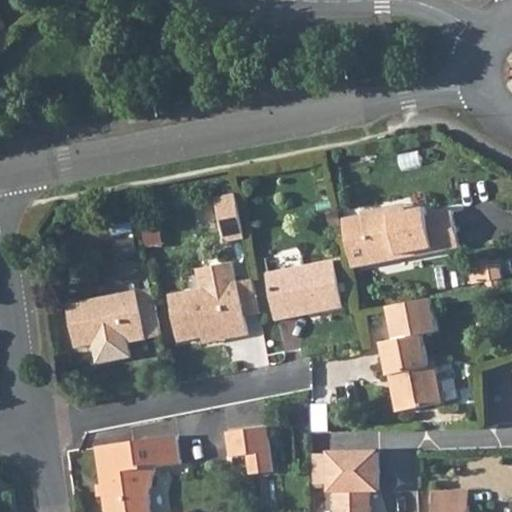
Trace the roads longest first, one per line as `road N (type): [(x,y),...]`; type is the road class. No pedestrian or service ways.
road 1 (residential): [(0,180),(483,81)]
road 2 (residential): [(32,430),(304,377)]
road 3 (residential): [(0,246),(32,430)]
